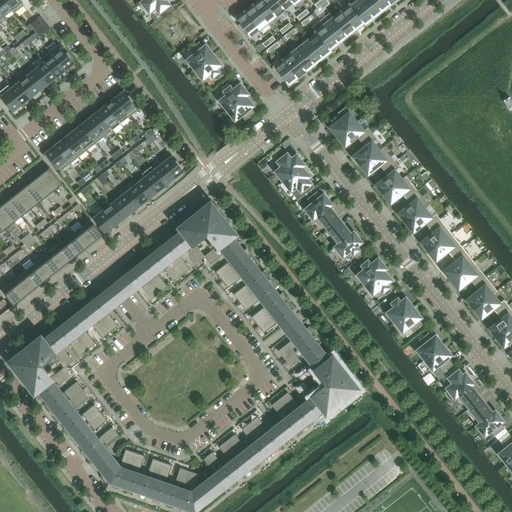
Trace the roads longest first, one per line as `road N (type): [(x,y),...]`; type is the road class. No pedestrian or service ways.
road 1 (residential): [(148,328),(110,369),(112,381),(146,424),(187,439),(252,392),(260,376),(204,304),(162,325)]
road 2 (residential): [(290,111),(511,392)]
road 3 (residential): [(285,115),(97,264)]
road 4 (residential): [(54,0),(98,56),(100,73),(17,139)]
road 5 (residential): [(0,371),(110,511)]
road 6 (residential): [(429,0),(290,111)]
road 7 (residential): [(285,115),(203,12)]
road 8 (residential): [(97,264),(0,341)]
